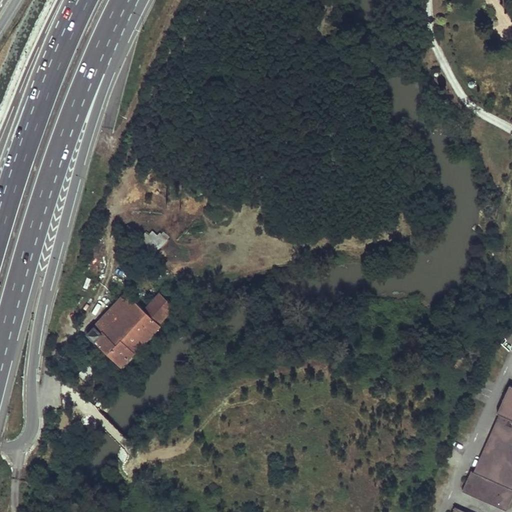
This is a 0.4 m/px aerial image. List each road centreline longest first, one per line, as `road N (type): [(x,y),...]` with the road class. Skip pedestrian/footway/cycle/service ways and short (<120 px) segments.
road 1 (trunk): [(0,445),(17,448),(33,421),(32,368),(46,291),(87,134),(135,0)]
road 2 (trunk): [(0,360),(66,134),(128,0)]
road 3 (trunk): [(84,0),(0,220)]
road 4 (trunk): [(65,0),(0,155)]
road 5 (unknown): [(511,372),(454,491)]
